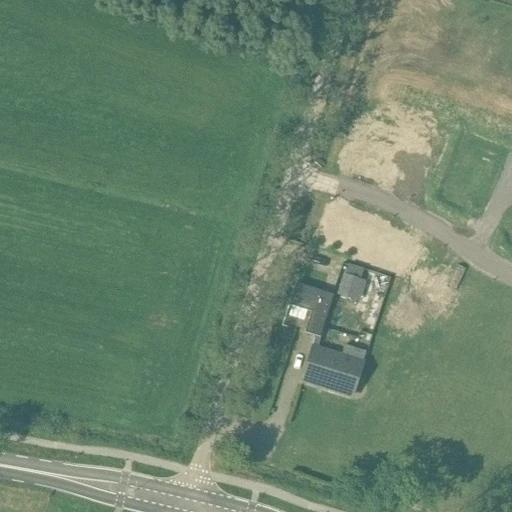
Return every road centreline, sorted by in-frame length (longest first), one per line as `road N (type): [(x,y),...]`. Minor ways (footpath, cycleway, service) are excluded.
road 1 (unclassified): [(180,507),(348,0)]
road 2 (secondary): [(180,507),(0,467)]
